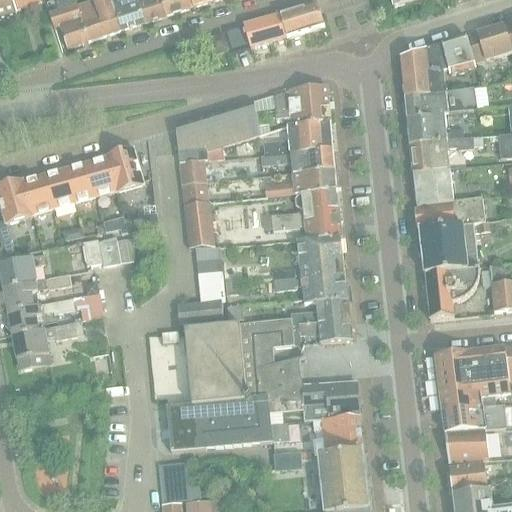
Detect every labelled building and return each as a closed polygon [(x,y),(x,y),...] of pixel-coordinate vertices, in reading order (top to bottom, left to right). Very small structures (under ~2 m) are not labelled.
[(0,0),(0,20),(15,15),(14,14),(40,5),(38,0),(0,0)] [(88,44),(76,7),(73,0),(56,0),(60,12),(49,15),(54,30),(59,29),(67,51),(88,44)] [(121,33),(109,0),(100,0),(93,2),(76,7),(88,44),(121,33)] [(109,0),(121,33),(144,26),(135,0),(109,0)] [(165,19),(159,0),(135,0),(144,26),(165,19)] [(159,0),(165,19),(193,10),(189,0),(159,0)] [(189,0),(193,10),(220,1),(219,0),(189,0)] [(390,0),(393,9),(421,0),(390,0)] [(243,27),(250,51),(286,41),(287,42),(324,30),(316,5),(243,27)] [(511,25),(503,28),(511,54),(511,53),(511,25)] [(231,57),(250,51),(243,27),(224,33),(231,57)] [(511,55),(511,54),(503,28),(466,40),(474,65),(485,62),(486,63),(511,55)] [(227,53),(222,38),(207,43),(212,57),(227,53)] [(476,72),(474,65),(466,40),(442,48),(449,74),(450,78),(476,72)] [(443,76),(449,74),(442,48),(437,49),(401,61),(405,100),(446,95),(445,91),(443,76)] [(275,112),(328,106),(326,89),(291,93),(274,99),(275,112)] [(407,121),(443,117),(477,112),(474,91),(455,93),(446,95),(405,100),(407,121)] [(206,153),(222,149),(259,137),(253,106),(243,108),(175,128),(178,154),(205,151),(206,153)] [(292,128),(330,124),(328,106),(275,112),(275,121),(291,120),(292,128)] [(410,147),(463,141),(462,132),(449,133),(449,136),(446,136),(443,117),(407,121),(410,147)] [(264,158),(332,152),(330,124),(292,128),(287,129),(289,143),(263,146),(264,158)] [(511,137),(498,138),(500,162),(511,161),(511,137)] [(447,152),(458,151),(458,153),(474,152),(473,150),(473,140),(463,141),(410,147),(413,175),(449,172),(447,152)] [(481,140),(473,140),(473,150),(482,149),(481,140)] [(203,164),(224,162),(222,149),(206,153),(205,151),(178,154),(179,165),(203,164)] [(134,151),(106,159),(106,160),(116,195),(116,196),(144,188),(134,151)] [(292,176),(334,172),(332,152),(264,158),(260,159),(261,169),(291,166),(292,176)] [(106,160),(85,166),(95,201),(116,195),(106,160)] [(206,186),(203,164),(179,165),(182,188),(206,186)] [(95,201),(85,166),(65,172),(75,207),(95,201)] [(75,207),(65,172),(44,178),(54,213),(75,207)] [(266,200),(301,197),(336,193),(334,172),(292,176),(293,187),(265,189),(266,200)] [(453,205),(452,204),(449,172),(413,175),(417,209),(453,205)] [(54,213),(44,178),(23,184),(33,219),(54,213)] [(33,219),(23,184),(23,183),(0,189),(0,207),(6,227),(33,219)] [(184,208),(208,205),(206,186),(182,188),(184,208)] [(306,243),(341,240),(336,193),(301,197),(301,198),(299,198),(296,203),(296,208),(300,210),(303,210),(303,212),(299,212),(296,216),(270,218),(272,234),(299,232),(299,229),(304,229),(306,243)] [(472,226),(484,225),(482,201),(452,204),(453,205),(417,209),(420,232),(472,226)] [(141,205),(144,232),(158,230),(155,205),(141,205)] [(189,252),(195,252),(214,251),(209,205),(208,205),(184,208),(189,252)] [(83,236),(96,233),(93,222),(81,226),(83,236)] [(106,234),(119,231),(116,222),(104,226),(106,234)] [(490,234),(488,225),(477,227),(479,236),(490,234)] [(478,270),(472,226),(420,232),(425,278),(467,273),(467,272),(478,270)] [(61,233),(64,243),(84,239),(81,228),(61,233)] [(38,239),(22,244),(25,257),(42,252),(42,251),(38,239)] [(134,240),(116,241),(121,267),(134,265),(134,240)] [(301,282),(345,278),(341,240),(306,243),(297,244),(301,282)] [(87,270),(103,267),(103,270),(121,267),(116,241),(99,247),(98,243),(82,246),(87,270)] [(13,248),(0,250),(0,253),(2,262),(15,260),(13,248)] [(196,263),(220,261),(219,250),(214,251),(195,252),(196,263)] [(0,273),(3,291),(36,284),(34,270),(44,268),(42,258),(0,265),(0,273)] [(197,276),(221,274),(220,261),(196,263),(197,276)] [(511,284),(507,285),(505,268),(488,269),(493,316),(511,313),(511,284)] [(477,284),(479,276),(478,270),(467,272),(467,273),(425,278),(430,324),(453,322),(451,307),(464,301),(467,299),(468,298),(469,297),(471,295),(473,293),(474,291),(475,290),(476,287),(477,284)] [(294,273),(274,275),(275,282),(275,283),(295,281),(294,279),(294,273)] [(198,288),(222,286),(221,274),(197,276),(198,288)] [(8,315),(33,310),(31,295),(48,292),(49,294),(71,290),(69,278),(36,284),(3,291),(8,315)] [(304,306),(316,305),(347,302),(345,278),(301,282),(295,283),(295,281),(275,283),(275,282),(266,283),(267,294),(302,291),(304,306)] [(238,284),(226,285),(228,298),(239,297),(238,284)] [(222,286),(198,288),(200,305),(177,308),(179,328),(223,323),(221,304),(224,303),(222,286)] [(275,296),(245,294),(244,307),(275,309),(275,296)] [(99,298),(73,302),(75,313),(79,312),(81,325),(103,321),(99,298)] [(12,338),(38,333),(35,319),(53,316),(53,317),(75,313),(73,302),(33,310),(8,315),(12,338)] [(349,323),(347,303),(347,302),(316,305),(317,314),(291,316),(291,322),(297,322),(297,328),(349,323)] [(241,308),(226,309),(228,323),(243,321),(241,308)] [(291,322),(184,332),(192,407),(246,402),(243,373),(300,368),(300,361),(275,367),(273,351),(301,348),(300,338),(299,327),(297,328),(292,328),(291,322)] [(349,323),(299,327),(300,338),(308,337),(308,339),(318,338),(318,337),(320,336),(321,347),(352,344),(349,323)] [(55,344),(84,338),(81,325),(38,333),(12,338),(16,363),(18,363),(20,373),(50,367),(47,355),(50,355),(47,342),(55,340),(55,344)] [(178,335),(161,336),(162,346),(178,345),(178,335)] [(504,376),(508,375),(506,352),(436,360),(442,415),(495,409),(494,399),(506,398),(504,376)] [(301,388),(304,388),(302,384),(301,380),(300,376),(300,372),(300,368),(243,373),(246,402),(192,407),(166,409),(171,455),(272,446),(270,426),(269,417),(302,414),(301,388)] [(321,421),(359,418),(356,385),(304,388),(301,388),(302,414),(303,423),(321,422),(321,421)] [(500,419),(500,415),(499,409),(495,409),(442,415),(445,436),(485,433),(484,420),(500,419)] [(363,453),(359,419),(359,418),(321,421),(321,422),(325,458),(363,453)] [(286,425),(270,426),(272,446),(288,444),(286,425)] [(485,433),(445,436),(448,467),(488,463),(485,433)] [(323,511),(369,511),(363,453),(325,458),(318,459),(323,511)] [(301,472),(300,456),(273,457),(275,474),(301,472)] [(187,464),(158,466),(161,502),(189,500),(187,464)] [(453,498),(490,493),(508,491),(507,482),(491,484),(491,487),(487,488),(485,467),(449,471),(452,497),(453,497),(453,498)] [(511,511),(511,509),(492,511),(490,493),(453,498),(454,511),(511,511)] [(221,511),(220,503),(210,504),(185,505),(185,511),(221,511)]
